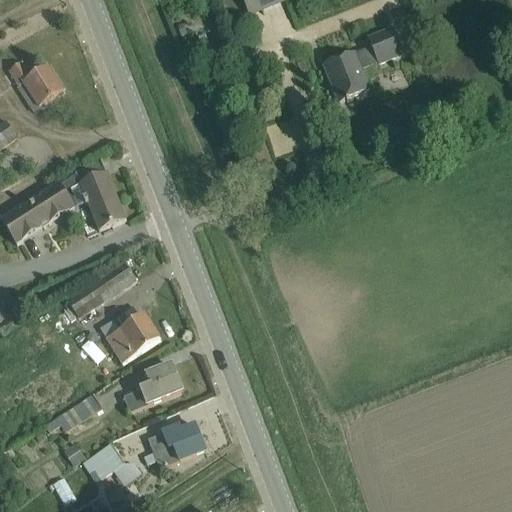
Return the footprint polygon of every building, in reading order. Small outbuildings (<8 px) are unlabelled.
[(258,0),(243,0),(251,19),(264,13),(258,0)] [(372,49),(324,67),(339,106),(373,93),(365,72),(405,56),(395,30),(369,40),(372,49)] [(33,81),(23,66),(9,75),(18,90),(17,91),(33,117),(65,96),(49,70),(33,81)] [(0,154),(18,142),(6,124),(0,127),(0,154)] [(75,177),(61,187),(76,212),(87,206),(99,236),(127,224),(102,165),(75,177)] [(17,250),(75,212),(60,187),(1,224),(17,250)] [(72,301),(85,320),(137,286),(124,266),(72,301)] [(100,332),(107,343),(122,369),(161,344),(145,319),(120,335),(114,324),(100,332)] [(143,393),(142,390),(135,393),(136,397),(124,402),(130,417),(183,397),(172,371),(146,381),(150,390),(143,393)] [(103,413),(94,399),(44,430),(47,435),(53,431),(55,434),(62,430),(66,436),(103,413)] [(148,445),(153,458),(144,461),(147,469),(156,465),(159,473),(178,465),(179,466),(206,455),(196,431),(182,436),(180,432),(148,445)] [(74,471),(86,462),(76,447),(64,456),(74,471)] [(113,475),(124,490),(142,478),(134,467),(125,467),(111,448),(83,467),(89,477),(94,474),(101,484),(113,475)] [(0,467),(15,459),(10,450),(0,455),(0,467)] [(53,489),(65,509),(76,503),(64,482),(53,489)]
